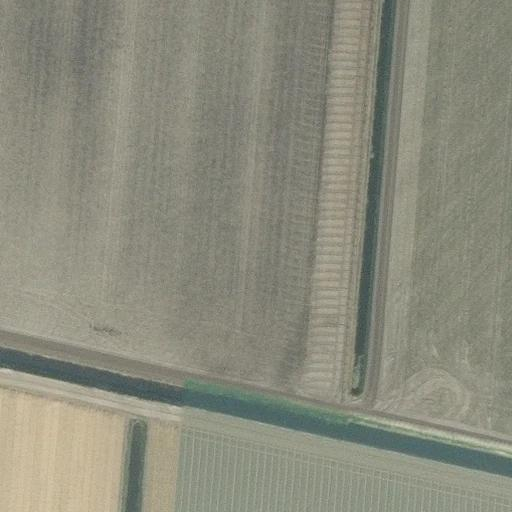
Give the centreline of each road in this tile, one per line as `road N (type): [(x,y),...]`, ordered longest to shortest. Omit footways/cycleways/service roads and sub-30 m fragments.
road 1 (track): [(0,330),(511,443)]
road 2 (track): [(511,482),(123,394),(113,511)]
road 3 (track): [(123,394),(0,367)]
